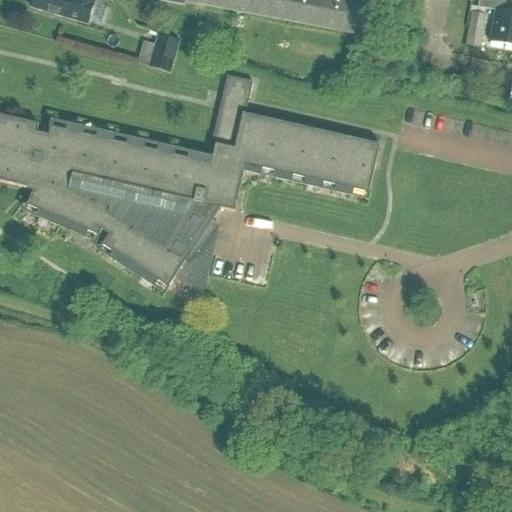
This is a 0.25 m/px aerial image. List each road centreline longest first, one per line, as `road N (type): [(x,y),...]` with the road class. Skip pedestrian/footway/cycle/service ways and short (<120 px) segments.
road 1 (track): [(422,511),(280,450),(106,341),(0,304)]
road 2 (residential): [(511,75),(426,58),(438,0)]
